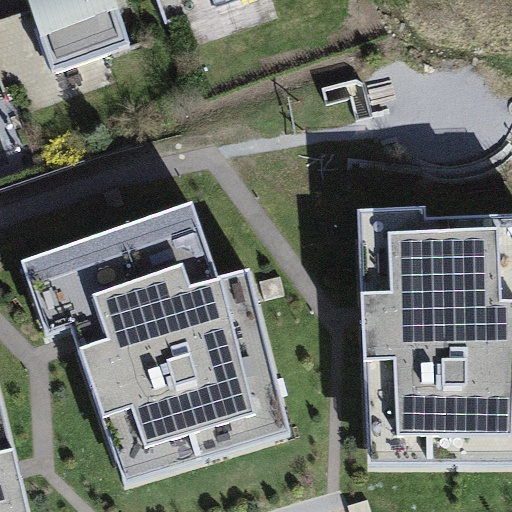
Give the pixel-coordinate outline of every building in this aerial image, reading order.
[(30,0),(34,10),(0,21),(0,70),(7,90),(134,46),(118,0),(30,0)] [(158,0),(166,22),(229,0),(158,0)] [(292,431),(249,263),(218,270),(192,195),(21,254),(47,329),(72,322),(122,479),(292,431)] [(427,200),(358,203),(368,472),(511,474),(511,207),(428,211),(427,200)] [(0,511),(31,511),(0,380),(0,511)]
